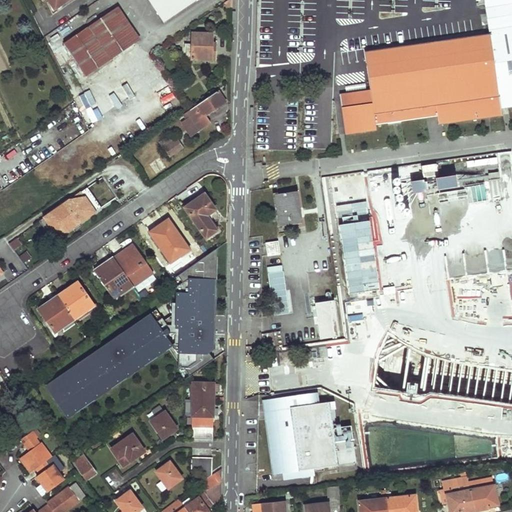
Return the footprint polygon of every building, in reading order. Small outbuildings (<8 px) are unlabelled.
[(46,0),(47,1),(53,9),(56,7),(66,0),(46,0)] [(150,0),(164,21),(195,0),(150,0)] [(511,104),(511,0),(486,0),(492,32),(501,93),(502,106),(511,104)] [(51,14),(58,10),(56,7),(53,9),(47,1),(45,3),(51,14)] [(114,9),(64,43),(84,73),(134,39),(114,9)] [(215,33),(193,32),(192,42),(186,42),(186,50),(192,51),(191,58),(214,59),(215,33)] [(341,94),(343,115),(346,132),(378,128),(378,124),(390,122),(390,126),(405,124),(405,121),(440,116),(440,124),(503,114),(502,106),(501,93),(492,32),(366,50),(372,90),(341,94)] [(129,78),(115,86),(123,98),(137,90),(129,78)] [(74,102),(81,99),(75,85),(68,88),(74,102)] [(225,101),(218,91),(184,114),(186,117),(189,116),(198,130),(210,121),(205,114),(225,101)] [(162,140),(166,146),(175,140),(171,135),(162,140)] [(175,140),(166,146),(170,151),(180,145),(176,139),(175,140)] [(99,208),(86,187),(39,221),(53,241),(99,208)] [(276,193),(281,225),(303,222),(297,190),(276,193)] [(205,193),(185,206),(209,240),(221,231),(209,212),(215,207),(205,193)] [(168,218),(149,231),(169,261),(188,248),(168,218)] [(14,250),(22,245),(17,238),(9,243),(14,250)] [(265,245),(267,257),(276,256),(274,243),(265,245)] [(133,244),(114,256),(135,287),(154,274),(133,244)] [(214,344),(217,248),(206,255),(176,276),(175,312),(179,312),(179,333),(178,339),(178,352),(178,368),(185,379),(213,360),(209,353),(209,343),(214,344)] [(24,263),(31,258),(26,251),(19,256),(24,263)] [(107,265),(96,272),(107,287),(116,300),(135,287),(114,256),(105,263),(107,265)] [(105,263),(94,270),(96,272),(107,265),(105,263)] [(272,315),(290,312),(283,264),(266,267),(272,315)] [(79,280),(59,294),(74,317),(94,304),(79,280)] [(59,294),(39,308),(55,332),(74,317),(59,294)] [(336,298),(321,300),(323,314),(319,315),(322,337),(340,335),(336,298)] [(162,317),(156,308),(150,312),(156,321),(162,317)] [(168,338),(173,334),(163,320),(162,317),(156,321),(150,312),(120,333),(123,336),(107,347),(105,343),(104,344),(89,354),(88,355),(91,358),(76,369),(73,365),(52,380),(51,380),(54,383),(47,388),(64,413),(72,408),(75,412),(94,399),(91,395),(108,383),(111,387),(126,377),(123,373),(141,361),(144,365),(157,356),(155,352),(163,346),(166,350),(172,346),(173,345),(172,344),(168,338)] [(175,312),(163,320),(173,334),(175,333),(179,333),(179,312),(175,312)] [(120,333),(120,332),(104,343),(104,344),(105,343),(107,347),(123,336),(120,333)] [(155,352),(157,356),(166,350),(163,346),(155,352)] [(72,364),(73,365),(76,369),(91,358),(88,355),(89,354),(88,354),(72,364)] [(123,373),(126,377),(144,365),(141,361),(123,373)] [(44,384),(44,385),(47,388),(54,383),(51,380),(52,380),(51,379),(44,384)] [(91,395),(94,399),(111,387),(108,383),(91,395)] [(192,416),(211,416),(212,383),(192,384),(192,416)] [(327,405),(326,397),(312,399),(310,388),(273,394),(274,404),(266,415),(264,415),(272,470),(280,469),(290,467),(288,454),(295,453),(297,466),(303,466),(304,472),(308,472),(309,479),(313,478),(311,464),(354,457),(348,420),(330,423),(327,405)] [(274,404),(273,394),(261,396),(264,415),(266,415),(274,404)] [(64,413),(67,417),(75,412),(72,408),(64,413)] [(166,412),(153,421),(164,436),(176,428),(166,412)] [(199,419),(199,428),(191,428),(191,441),(212,440),(212,419),(199,419)] [(27,445),(39,436),(34,430),(22,438),(27,445)] [(133,434),(112,449),(118,458),(125,453),(131,460),(145,450),(133,434)] [(39,436),(27,445),(31,450),(42,442),(39,436)] [(31,450),(21,458),(32,471),(37,468),(50,458),(52,456),(42,442),(31,450)] [(83,453),(74,460),(77,465),(84,460),(87,464),(90,462),(83,453)] [(125,453),(118,458),(124,465),(131,460),(125,453)] [(290,467),(280,469),(281,475),(304,472),(303,466),(297,466),(295,453),(288,454),(290,467)] [(50,458),(37,468),(41,474),(38,477),(44,484),(45,483),(48,488),(48,489),(49,491),(65,479),(60,472),(57,474),(52,467),(55,464),(50,458)] [(210,460),(191,459),(192,473),(200,472),(199,485),(201,483),(210,476),(210,460)] [(84,460),(77,465),(87,478),(96,471),(90,462),(87,464),(84,460)] [(172,462),(158,471),(170,488),(184,479),(172,462)] [(55,464),(52,467),(57,474),(60,472),(55,464)] [(204,493),(185,507),(189,511),(209,511),(207,508),(221,497),(221,468),(210,476),(201,483),(208,492),(205,494),(204,493)] [(463,476),(447,479),(449,488),(453,487),(460,486),(461,490),(454,491),(448,492),(450,502),(451,511),(456,511),(460,511),(465,511),(478,509),(473,481),(472,474),(463,476)] [(494,477),(473,481),(478,509),(491,507),(490,505),(499,504),(494,477)] [(338,484),(328,485),(330,497),(340,496),(338,484)] [(63,511),(81,499),(70,485),(61,493),(63,495),(59,498),(57,495),(49,502),(51,504),(39,511),(36,508),(31,511),(63,511)] [(445,488),(439,490),(442,504),(450,502),(448,492),(454,491),(453,487),(449,488),(445,488)] [(131,491),(118,500),(125,510),(126,511),(137,511),(143,508),(131,491)] [(418,511),(416,494),(389,497),(390,511),(418,511)] [(361,500),(361,511),(390,511),(389,497),(361,500)] [(305,502),(305,511),(329,511),(329,500),(305,502)] [(286,511),(285,501),(254,503),(254,511),(286,511)]
